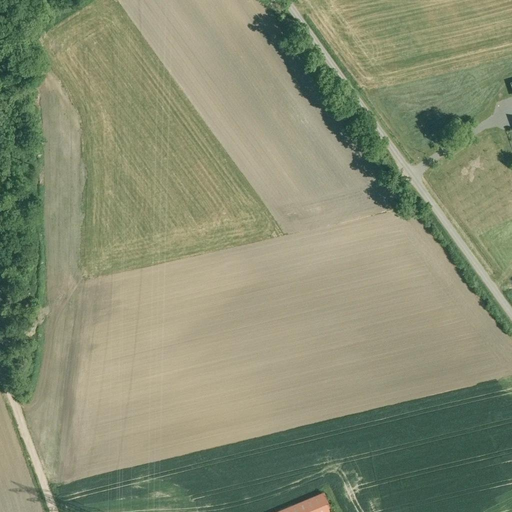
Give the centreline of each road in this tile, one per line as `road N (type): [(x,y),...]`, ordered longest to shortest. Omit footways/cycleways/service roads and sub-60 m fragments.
road 1 (unclassified): [(289,0),(511,307)]
road 2 (unclassified): [(0,365),(53,511)]
